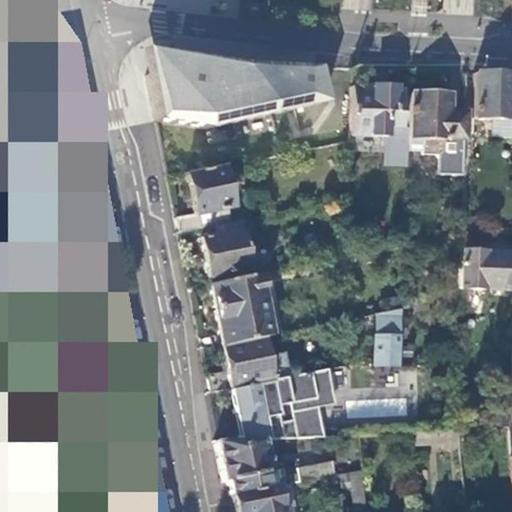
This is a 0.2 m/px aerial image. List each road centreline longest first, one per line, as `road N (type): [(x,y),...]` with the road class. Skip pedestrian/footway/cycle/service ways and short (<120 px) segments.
road 1 (residential): [(87,22),(190,511)]
road 2 (residential): [(511,48),(345,41),(157,20),(87,22)]
